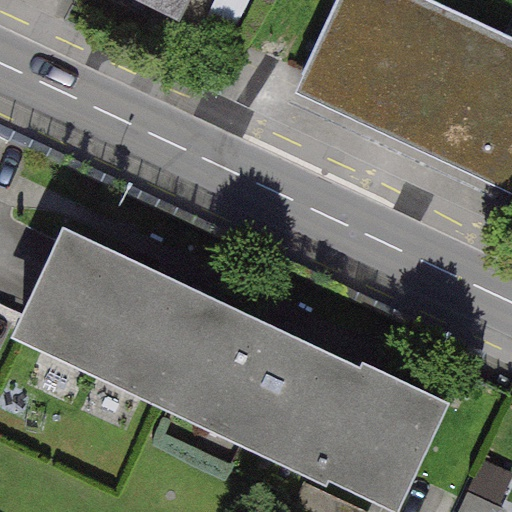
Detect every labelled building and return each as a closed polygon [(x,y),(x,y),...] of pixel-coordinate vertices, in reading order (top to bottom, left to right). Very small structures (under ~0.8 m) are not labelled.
[(203,0),(135,0),(189,28),(203,0)] [(511,38),(432,0),(345,0),(306,82),(511,181),(511,38)] [(193,282),(66,224),(13,340),(140,398),(193,282)] [(320,340),(193,282),(140,398),(267,456),(320,340)] [(394,511),(447,397),(320,340),(267,456),(391,511),(394,511)] [(511,463),(482,453),(462,511),(508,511),(511,505),(511,463)]
